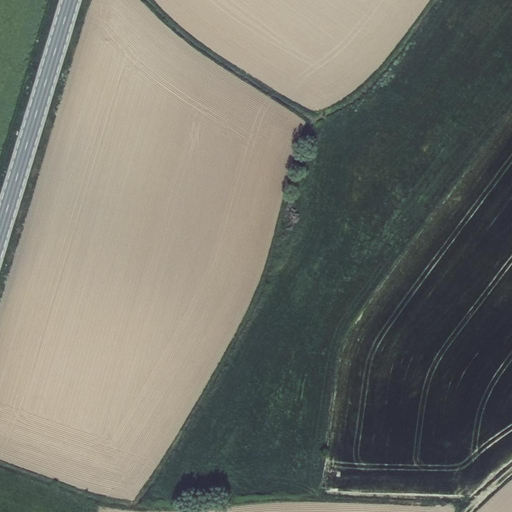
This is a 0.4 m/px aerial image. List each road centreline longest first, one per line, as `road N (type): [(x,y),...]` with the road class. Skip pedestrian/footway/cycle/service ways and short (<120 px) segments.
road 1 (primary): [(0,232),(70,0)]
road 2 (track): [(511,471),(471,504),(321,493)]
